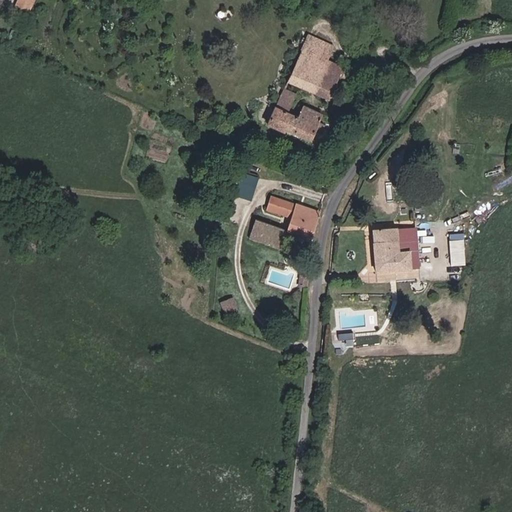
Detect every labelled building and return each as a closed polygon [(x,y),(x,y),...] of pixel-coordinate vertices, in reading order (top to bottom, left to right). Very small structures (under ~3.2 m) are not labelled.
[(34,10),(39,0),(24,0),(22,5),(34,10)] [(308,37),(290,82),(330,99),(343,66),(329,60),(334,48),(308,37)] [(325,113),(306,105),(301,116),(289,111),(295,98),(282,93),(269,124),(313,143),(325,113)] [(323,211),(275,196),(271,208),(295,216),(291,229),(291,230),(292,231),(315,238),(323,211)] [(286,250),(292,231),(291,230),(291,229),(258,218),(251,239),(286,250)] [(417,270),(416,251),(405,252),(403,232),(377,234),(380,273),(417,270)] [(451,233),(451,265),(466,265),(466,233),(451,233)] [(235,297),(223,301),(228,315),(240,311),(235,297)]
